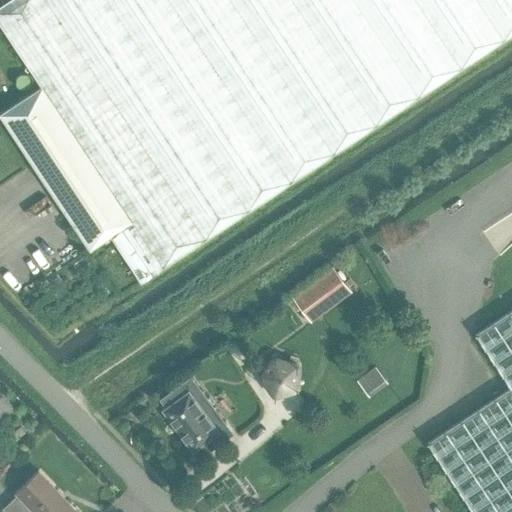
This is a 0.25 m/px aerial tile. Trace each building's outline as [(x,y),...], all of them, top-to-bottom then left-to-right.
[(111,235),(141,280),(511,32),(511,0),(4,0),(0,3),(0,22),(42,85),(0,112),(0,114),(90,249),(111,235)] [(334,268),(294,298),(311,320),(351,290),(334,268)] [(511,511),(511,310),(477,334),(511,387),(429,442),(474,511),(511,511)] [(273,353),(257,378),(272,400),(300,391),(299,365),(273,353)] [(191,375),(160,397),(165,405),(162,408),(194,451),(205,442),(210,449),(233,433),(191,375)] [(6,511),(78,511),(38,470),(15,492),(17,494),(2,508),(6,511)]
